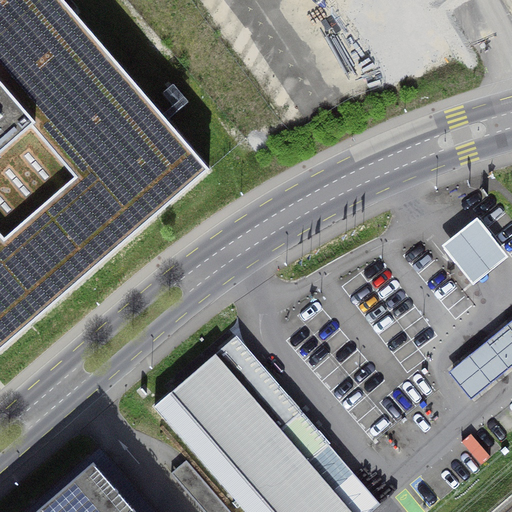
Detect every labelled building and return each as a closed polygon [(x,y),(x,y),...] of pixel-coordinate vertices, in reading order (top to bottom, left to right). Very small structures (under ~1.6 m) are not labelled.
[(64,0),(0,0),(0,351),(211,170),(64,0)] [(286,116),(200,0),(134,0),(128,5),(237,152),(286,116)] [(320,0),(332,15),(321,23),(304,0),(293,0),(275,13),(346,112),(450,39),(422,0),(320,0)] [(499,262),(470,226),(437,252),(466,288),(499,262)] [(511,322),(447,378),(469,403),(511,367),(511,322)] [(339,511),(205,361),(163,397),(264,511),(339,511)] [(155,511),(99,447),(24,511),(155,511)]
